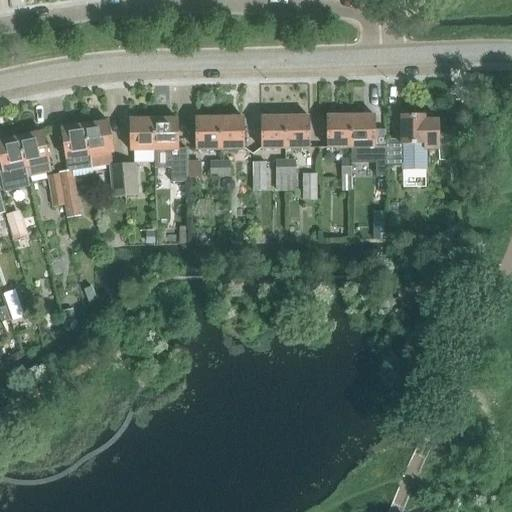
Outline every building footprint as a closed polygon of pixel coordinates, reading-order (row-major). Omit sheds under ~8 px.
[(425,120),(425,115),(401,116),(401,145),(386,145),(386,147),(387,168),(403,168),(403,170),(425,169),(425,150),(439,150),(439,120),(425,120)] [(386,147),(375,148),(375,116),(351,117),(351,148),(351,160),(351,163),(375,163),(376,176),(381,176),(387,176),(387,168),(386,147)] [(309,149),(309,117),(285,118),(285,149),(309,149)] [(327,148),(351,148),(351,117),(326,117),(327,148)] [(195,150),(220,150),(219,118),(195,119),(195,150)] [(219,118),(220,150),(244,150),(244,118),(219,118)] [(285,118),(261,118),(261,149),(285,149),(285,118)] [(154,120),(154,151),(154,163),(154,169),(164,169),(171,169),(171,183),(176,183),(187,183),(187,159),(187,151),(179,151),(178,119),(154,120)] [(154,151),(154,120),(129,120),(130,152),(154,151)] [(110,153),(113,153),(109,122),(84,125),(89,156),(91,168),(101,166),(101,167),(104,166),(106,163),(111,162),(110,153)] [(92,174),(84,125),(60,129),(67,172),(59,173),(65,206),(68,219),(74,218),(77,215),(79,211),(73,177),(92,174)] [(20,137),(27,168),(40,165),(42,173),(51,171),(43,132),(20,137)] [(20,137),(0,141),(0,163),(3,179),(1,179),(4,191),(20,188),(30,186),(27,168),(20,137)] [(351,160),(341,160),(342,190),(351,190),(351,163),(351,160)] [(285,161),(276,161),(276,176),(285,176),(285,161)] [(296,161),(285,161),(285,176),(296,175),(296,161)] [(188,163),(188,178),(199,177),(199,162),(188,163)] [(220,162),(210,162),(210,177),(220,177),(220,162)] [(230,162),(220,162),(220,177),(230,177),(230,162)] [(252,162),(239,162),(240,191),(253,191),(252,162)] [(266,162),(252,162),(253,191),(266,190),(266,162)] [(135,164),(122,165),(125,197),(138,196),(135,164)] [(125,197),(122,165),(110,166),(113,199),(125,197)] [(65,206),(59,173),(49,175),(55,208),(65,206)] [(317,175),(304,175),(305,200),(317,200),(317,175)] [(1,201),(0,201),(0,240),(11,237),(1,201)] [(19,220),(9,223),(14,241),(24,238),(19,220)] [(179,227),(179,245),(187,245),(187,228),(179,227)] [(10,321),(5,308),(0,309),(0,317),(2,324),(10,321)]
